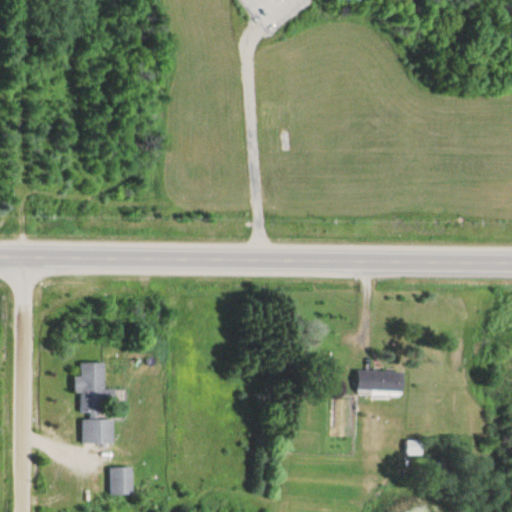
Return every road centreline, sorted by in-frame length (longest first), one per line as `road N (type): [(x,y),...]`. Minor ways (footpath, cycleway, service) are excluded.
road 1 (primary): [(511,261),(0,255)]
road 2 (residential): [(19,256),(15,0)]
road 3 (residential): [(21,511),(19,256)]
